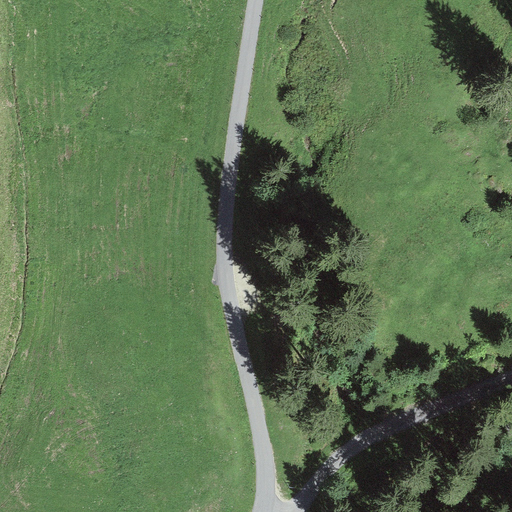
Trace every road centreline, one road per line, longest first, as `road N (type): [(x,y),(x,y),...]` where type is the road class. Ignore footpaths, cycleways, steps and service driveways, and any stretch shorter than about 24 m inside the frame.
road 1 (track): [(264,511),(265,469),(227,263),(228,199),(256,0)]
road 2 (track): [(283,511),(374,440),(511,379)]
